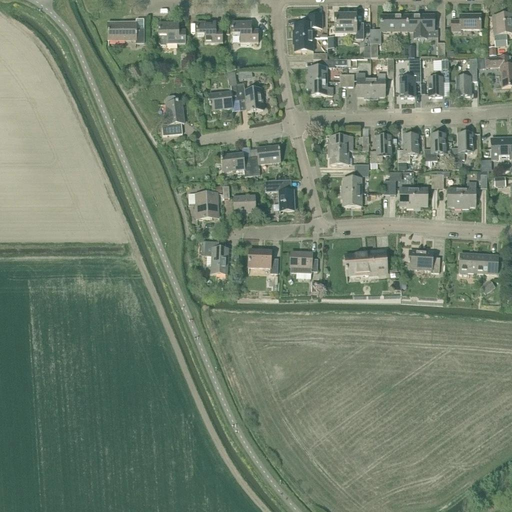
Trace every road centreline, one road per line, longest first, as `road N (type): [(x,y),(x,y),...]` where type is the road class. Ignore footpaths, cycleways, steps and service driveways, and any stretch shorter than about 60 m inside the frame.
road 1 (residential): [(293,124),(511,111)]
road 2 (residential): [(511,233),(320,227)]
road 3 (residential): [(293,124),(275,0)]
